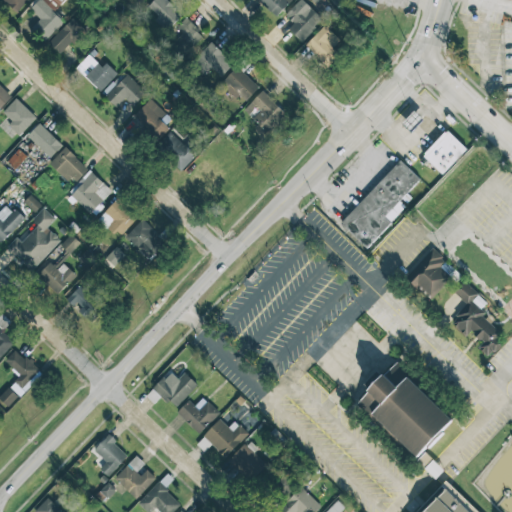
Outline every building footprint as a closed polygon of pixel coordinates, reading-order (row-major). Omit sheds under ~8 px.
[(27,0),(2,0),(16,12),(27,0)] [(38,0),(30,9),(40,19),(32,27),(45,40),(64,21),(53,11),(64,0),(38,0)] [(181,15),(166,0),(153,0),(147,6),(157,16),(154,20),(165,31),(181,15)] [(258,0),(275,16),(289,0),(258,0)] [(288,29),(301,41),(322,19),(302,0),(298,0),(285,15),(293,23),(288,29)] [(203,36),(185,18),(169,33),(187,52),(203,36)] [(60,55),(83,34),(70,20),(47,42),(60,55)] [(327,67),(342,53),(336,46),(340,42),(325,25),(305,44),(327,67)] [(209,66),(219,77),(232,65),(211,43),(192,61),(202,73),(209,66)] [(96,67),(94,58),(80,61),(82,70),(96,67)] [(117,73),(102,59),(86,78),(100,91),(117,73)] [(243,104),(259,87),(236,67),(221,83),(243,104)] [(146,92),(127,74),(105,97),(116,107),(125,98),(133,106),(146,92)] [(0,108),(12,96),(0,85),(0,108)] [(268,135),(287,115),(262,91),(242,111),(268,135)] [(12,121),(8,126),(19,136),(36,117),(15,98),(2,112),(12,121)] [(173,121),(150,99),(131,118),(154,141),(173,121)] [(62,145),(39,123),(26,136),(50,158),(62,145)] [(466,149),(446,129),(421,155),(441,174),(466,149)] [(187,140),(183,144),(170,131),(155,146),(181,170),(199,151),(187,140)] [(73,185),(88,169),(65,147),(50,163),(73,185)] [(6,161),(13,169),(26,157),(19,149),(6,161)] [(339,223),(366,248),(405,206),(399,200),(419,178),(399,160),(339,223)] [(111,190),(92,172),(70,195),(90,213),(111,190)] [(118,237),(138,216),(117,198),(98,219),(118,237)] [(0,240),(2,242),(23,219),(6,204),(0,210),(0,240)] [(60,240),(47,228),(55,219),(43,208),(32,220),(37,225),(21,242),(16,237),(7,247),(32,270),(60,240)] [(148,260),(165,244),(142,220),(125,236),(148,260)] [(433,244),(404,274),(416,285),(418,283),(431,295),(451,274),(449,273),(453,269),(442,258),(444,255),(433,244)] [(123,254),(116,247),(105,258),(112,265),(123,254)] [(58,295),(75,275),(62,263),(57,269),(50,263),(37,276),(58,295)] [(462,279),(453,289),(466,302),(455,314),(457,315),(451,322),(465,335),(471,328),(484,340),(479,346),(487,353),(492,348),(495,350),(502,342),(495,336),(500,331),(482,315),(485,311),(472,299),(478,293),(462,279)] [(65,299),(72,307),(74,305),(85,317),(99,304),(81,285),(65,299)] [(4,360),(19,376),(9,386),(19,397),(42,375),(17,348),(4,360)] [(357,405),(415,459),(453,417),(396,363),(357,405)] [(163,377),(145,396),(154,404),(161,396),(175,408),(197,384),(183,371),(170,385),(163,377)] [(0,399),(7,407),(17,397),(9,388),(0,395),(0,399)] [(195,406),(188,400),(176,413),(199,434),(219,412),(202,397),(195,406)] [(202,436),(225,458),(248,433),(234,421),(228,427),(219,419),(202,436)] [(128,455),(107,435),(93,450),(106,462),(100,469),(108,477),(128,455)] [(228,459),(249,482),(266,466),(245,444),(228,459)] [(156,478),(144,467),(146,466),(136,456),(114,478),(136,499),(156,478)] [(283,498),(295,485),(283,474),(271,486),(283,498)] [(414,511),(480,511),(447,479),(414,511)] [(159,511),(173,511),(181,504),(157,482),(138,503),(146,511),(151,511),(155,508),(159,511)] [(313,511),(320,505),(300,486),(278,509),(281,511),(313,511)] [(34,511),(62,511),(48,497),(34,511)] [(324,511),(338,511),(344,506),(336,499),(324,511)]
